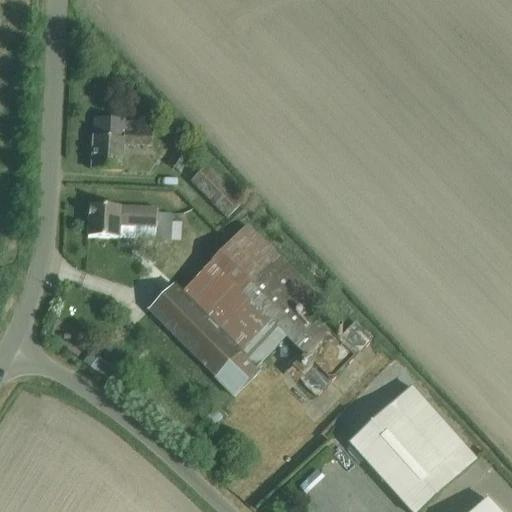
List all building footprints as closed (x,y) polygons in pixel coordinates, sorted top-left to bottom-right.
[(96,122),(95,139),(93,139),(91,171),(122,172),(123,146),(151,148),(152,134),(138,133),(138,124),(125,124),(125,123),(96,122)] [(166,165),(184,176),(194,159),(188,155),(190,152),(177,145),(166,165)] [(191,183),(224,218),(239,204),(205,169),(191,183)] [(156,211),(89,207),(87,239),(133,241),(134,228),(155,229),(156,211)] [(248,229),(182,295),(244,357),(274,328),(287,341),(303,357),(292,368),(301,378),(298,380),(303,385),(303,386),(311,394),(309,397),(311,399),(313,397),(315,398),(372,341),(354,324),(342,337),(341,336),(342,335),(342,334),(341,333),(341,332),(340,331),(339,331),(338,331),(337,331),(336,331),(336,332),(335,332),(335,333),(335,334),(335,335),(330,336),(309,315),(322,302),(248,229)] [(244,357),(182,295),(174,287),(148,313),(235,398),(260,373),(258,370),(244,357)] [(258,370),(287,341),(274,328),(244,357),(258,370)] [(91,354),(83,363),(114,388),(122,378),(91,354)] [(421,511),(476,463),(411,389),(348,445),(408,511),(421,511)] [(347,422),(356,432),(369,420),(361,410),(347,422)] [(249,427),(243,437),(256,444),(262,434),(249,427)] [(496,511),(486,501),(474,511),(496,511)]
